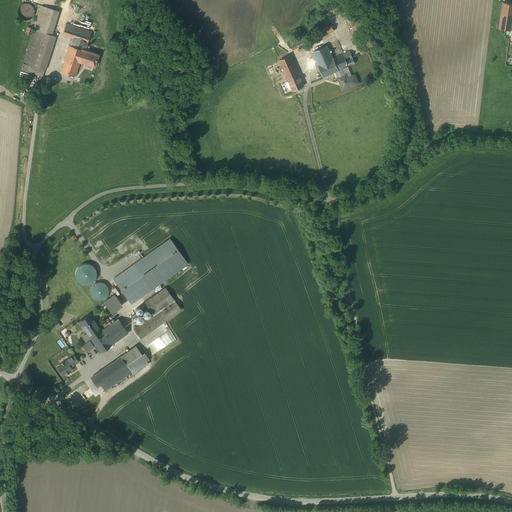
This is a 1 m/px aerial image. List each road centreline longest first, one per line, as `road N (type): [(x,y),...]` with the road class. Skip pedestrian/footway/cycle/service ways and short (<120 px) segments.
road 1 (unclassified): [(16,381),(40,320),(34,258),(63,222),(103,193),(236,181),(347,199),(382,188),(444,137),(511,138)]
road 2 (unclassified): [(511,502),(242,494),(173,471),(16,381)]
road 3 (track): [(329,200),(395,498)]
road 4 (unclassified): [(16,381),(1,459),(5,511)]
